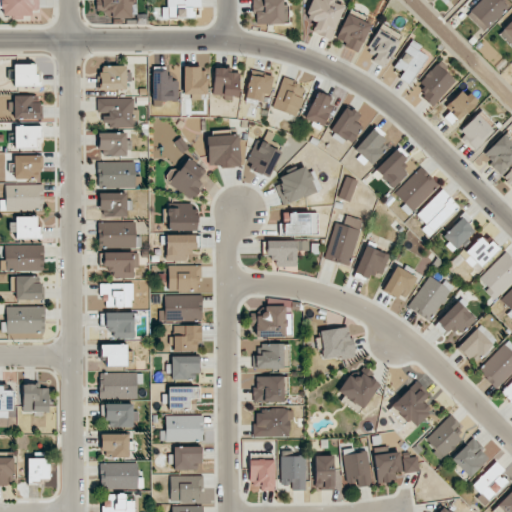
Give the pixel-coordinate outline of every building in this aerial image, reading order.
[(135,17),(134,0),(100,0),(95,0),(96,11),(104,11),(104,18),(135,17)] [(199,0),(166,0),(166,7),(162,7),(161,17),(193,18),(193,7),(200,7),(199,0)] [(252,0),(252,24),(282,24),(282,0),(252,0)] [(330,39),(343,5),(330,0),(311,0),(305,18),(316,22),(312,32),(330,39)] [(483,31),(510,6),(504,0),(480,0),(466,13),(483,31)] [(370,24),(347,14),(335,40),(358,51),(370,24)] [(511,18),(499,34),(511,45),(511,18)] [(367,50),(376,54),(374,60),(386,66),(401,34),(379,24),(367,50)] [(393,66),(403,72),(399,78),(409,84),(427,56),(418,50),(421,46),(411,39),(393,66)] [(35,64),(13,64),(14,86),(36,86),(35,64)] [(455,81),(435,64),(419,82),(427,89),(420,96),(432,107),(455,81)] [(126,90),(126,66),(101,66),(101,89),(126,90)] [(183,96),(206,97),(206,72),(200,72),(200,66),(183,66),(183,96)] [(230,68),(213,67),(212,95),(223,95),(222,100),(231,100),(231,96),(238,96),(239,73),(230,73),(230,68)] [(268,94),(273,76),(251,71),(244,98),(261,102),(264,93),(268,94)] [(151,72),(152,101),(177,101),(177,81),(168,81),(168,72),(151,72)] [(296,116),(305,86),(282,78),(272,108),(296,116)] [(449,112),(445,116),(453,124),(476,102),(463,89),(444,106),(449,112)] [(304,121),(321,128),(333,98),(316,91),(304,121)] [(13,119),(42,119),(42,103),(33,103),(33,95),(13,95),(13,119)] [(133,127),(133,98),(96,98),(96,114),(102,114),(102,127),(133,127)] [(360,116),(346,106),(328,132),(342,142),(344,139),(351,143),(362,126),(356,122),(360,116)] [(458,135),(475,150),(493,130),(488,126),(492,122),(481,111),(458,135)] [(40,126),(14,126),(14,149),(40,148),(40,126)] [(371,166),(389,145),(371,129),(353,150),(371,166)] [(125,132),(97,133),(98,149),(109,149),(109,156),(128,156),(128,141),(125,141),(125,132)] [(500,173),(511,161),(511,144),(503,134),(482,154),(500,173)] [(239,166),(238,135),(207,136),(208,167),(239,166)] [(254,148),(246,169),(269,178),(280,150),(261,142),(258,149),(254,148)] [(408,156),(397,146),(374,171),(393,188),(408,172),(400,165),(408,156)] [(14,179),(40,179),(40,155),(14,156),(14,179)] [(203,185),(198,180),(205,172),(189,158),(167,181),(188,201),(203,185)] [(134,161),(96,162),(97,188),(135,187),(134,161)] [(278,176),(281,183),(274,186),(282,205),(315,192),(305,166),(278,176)] [(393,194),(412,212),(439,184),(420,166),(393,194)] [(511,167),(502,178),(511,187),(511,167)] [(357,181),(345,176),(337,197),(349,202),(357,181)] [(42,184),(5,185),(5,210),(43,209),(42,184)] [(421,229),(428,236),(459,207),(442,189),(415,214),(426,224),(421,229)] [(129,216),(129,201),(126,201),(126,192),(99,193),(100,217),(129,216)] [(191,203),(167,203),(168,231),(197,230),(197,209),(192,209),(191,203)] [(278,235),(315,235),(315,213),(285,213),(284,223),(278,223),(278,235)] [(324,260),(349,266),(361,220),(346,216),(343,225),(334,223),(324,260)] [(15,238),(40,238),(40,228),(36,228),(36,217),(15,217),(15,238)] [(135,222),(97,222),(97,248),(135,247),(135,222)] [(165,235),(166,260),(192,260),(192,249),(198,249),(198,235),(165,235)] [(477,270),(499,248),(490,240),(487,243),(480,236),(462,255),(477,270)] [(296,251),(308,251),(308,239),(266,241),(266,254),(273,254),(274,267),(296,266),(296,251)] [(4,245),(5,271),(43,270),(43,245),(4,245)] [(369,280),(372,271),(382,274),(389,255),(364,246),(354,274),(369,280)] [(99,267),(110,266),(110,278),(133,277),(133,268),(138,268),(138,252),(99,253),(99,267)] [(511,280),(511,261),(504,253),(477,279),(495,298),(511,280)] [(167,265),(168,290),(199,290),(198,265),(167,265)] [(398,294),(406,298),(416,276),(394,266),(382,291),(396,297),(398,294)] [(407,307),(429,322),(453,287),(444,280),(442,284),(429,275),(407,307)] [(42,300),(42,276),(15,276),(14,299),(42,300)] [(132,283),(101,284),(102,307),(132,307),(132,283)] [(201,295),(164,295),(163,319),(200,320),(201,295)] [(475,320),(457,301),(436,321),(446,332),(450,328),(457,336),(475,320)] [(44,333),(43,306),(6,307),(6,333),(44,333)] [(256,337),(290,336),(290,312),(284,313),(284,306),(263,306),(263,312),(250,312),(250,320),(255,320),(256,337)] [(133,313),(102,313),(103,325),(107,325),(107,338),(134,337),(133,313)] [(457,348),(474,364),(496,340),(479,324),(457,348)] [(196,351),(197,341),(201,341),(201,326),(173,325),(173,351),(196,351)] [(318,331),(323,359),(339,357),(340,359),(353,357),(349,326),(318,331)] [(254,368),(286,369),(286,344),(255,343),(254,368)] [(495,388),(511,371),(511,351),(504,343),(478,370),(495,388)] [(127,345),(100,344),(100,355),(106,355),(106,365),(126,365),(127,345)] [(198,356),(169,356),(168,379),(198,380),(198,356)] [(98,398),(136,398),(136,384),(142,384),(142,373),(98,372),(98,398)] [(379,384),(361,372),(355,380),(348,375),(336,392),(362,409),(379,384)] [(283,402),(283,376),(253,377),(254,402),(283,402)] [(511,380),(500,392),(511,404),(511,380)] [(408,419),(415,426),(432,410),(423,400),(428,395),(416,381),(389,406),(404,423),(408,419)] [(48,412),(48,388),(37,388),(37,384),(22,384),(22,412),(48,412)] [(168,409),(188,409),(188,399),(199,399),(198,387),(168,387),(168,409)] [(106,427),(132,428),(132,418),(134,418),(134,404),(107,403),(106,427)] [(291,436),(290,409),(253,410),(254,437),(291,436)] [(163,441),(203,441),(202,415),(163,416),(163,441)] [(441,458),(466,436),(449,417),(424,439),(441,458)] [(127,457),(127,448),(132,448),(132,441),(128,441),(128,434),(101,434),(101,457),(127,457)] [(490,458),(472,438),(450,458),(468,477),(490,458)] [(201,446),(173,447),(173,470),(201,470),(201,446)] [(305,490),(305,455),(289,456),(289,451),(280,451),(280,484),(292,484),(292,490),(305,490)] [(342,455),(346,487),(371,484),(366,451),(342,455)] [(403,479),(398,451),(373,455),(377,483),(403,479)] [(333,489),(333,455),(314,456),(315,490),(333,489)] [(417,456),(402,456),(403,473),(418,472),(417,456)] [(0,484),(14,485),(14,457),(0,457),(0,484)] [(49,478),(48,458),(27,458),(27,484),(39,484),(38,478),(49,478)] [(249,460),(249,487),(261,486),(261,491),(274,490),(274,459),(249,460)] [(485,503),(506,483),(499,475),(504,470),(496,461),(471,485),(480,495),(478,496),(485,503)] [(99,463),(99,489),(137,488),(136,463),(99,463)] [(170,476),(169,501),(201,501),(201,476),(170,476)] [(511,511),(511,489),(494,508),(497,511),(511,511)] [(103,511),(133,511),(134,501),(124,501),(124,494),(103,494),(103,511)]
